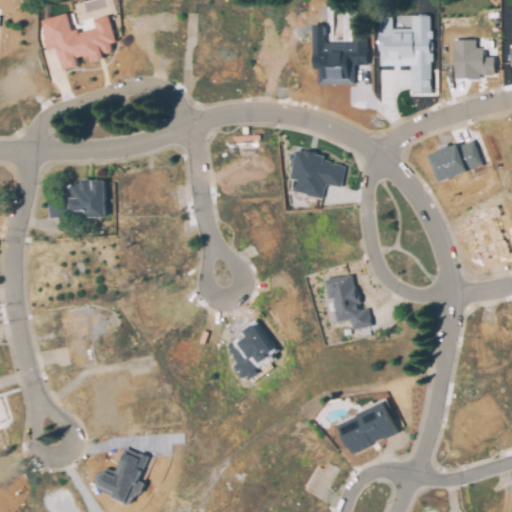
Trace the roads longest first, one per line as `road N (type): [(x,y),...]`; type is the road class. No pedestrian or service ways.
road 1 (residential): [(0,151),(131,146),(248,110),(303,118),(380,156)]
road 2 (residential): [(30,152),(14,253),(21,343),(41,404),(40,450),(61,456),(73,439),(41,404)]
road 3 (residential): [(380,156),(435,226),(455,295),(430,436),(396,511)]
road 4 (residential): [(191,125),(212,248),(205,287),(211,299),(228,303),(245,281),(212,248)]
road 5 (residential): [(30,152),(41,124),(62,106),(139,86),(167,88),(191,125)]
road 6 (residential): [(380,156),(366,204),(380,273),(410,294),(455,295)]
road 7 (residential): [(380,156),(425,123),(511,98)]
